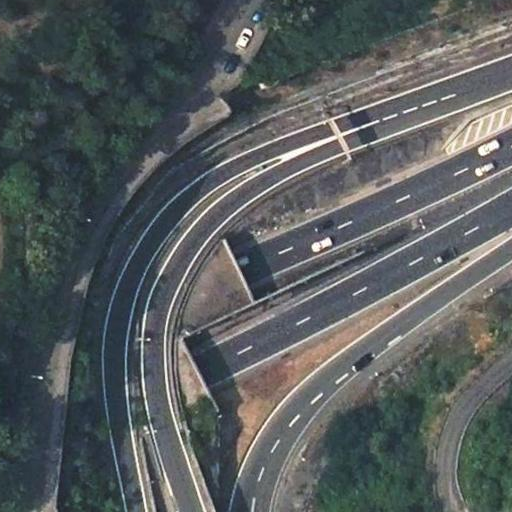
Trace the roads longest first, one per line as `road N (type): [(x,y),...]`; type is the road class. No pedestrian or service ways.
road 1 (trunk): [(0,475),(511,208)]
road 2 (unclassified): [(249,0),(164,120),(96,191),(49,332),(17,511)]
road 3 (trunk): [(511,146),(0,370)]
road 4 (trunk): [(383,119),(227,170),(173,215),(146,254),(123,312),(117,380),(137,511)]
road 5 (trunk): [(383,119),(243,194),(209,222),(171,276),(153,358),(160,416),(189,511)]
road 6 (trunk): [(253,511),(271,448),(320,386),(511,250)]
road 7 (trunk): [(511,72),(383,119)]
